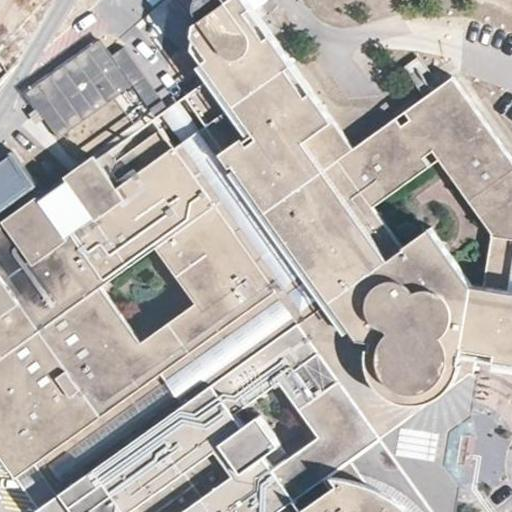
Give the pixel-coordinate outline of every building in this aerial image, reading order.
[(436,511),(382,436),(472,372),(474,358),(511,364),(511,155),(458,80),(411,112),(416,119),(409,124),(406,126),(401,119),(357,150),(251,0),(204,0),(200,22),(198,36),(213,57),(209,60),(220,76),(192,96),(210,122),(197,131),(186,139),(175,146),(164,130),(109,168),(103,160),(0,232),(0,452),(18,477),(38,462),(46,457),(277,292),(286,304),(301,324),(69,490),(61,496),(40,511),(41,511),(277,511),(332,473),(340,484),(303,510),(303,511),(436,511)] [(37,114),(59,144),(134,90),(152,115),(164,106),(125,52),(115,59),(102,40),(24,96),(37,114)] [(69,490),(301,324),(286,304),(277,292),(46,457),(69,490)] [(436,511),(454,511),(462,465),(467,434),(479,363),(472,372),(382,436),(436,511)] [(471,451),(474,436),(467,434),(462,465),(469,466),(471,451)] [(61,496),(38,462),(18,477),(22,483),(28,493),(37,507),(40,511),(61,496)]
